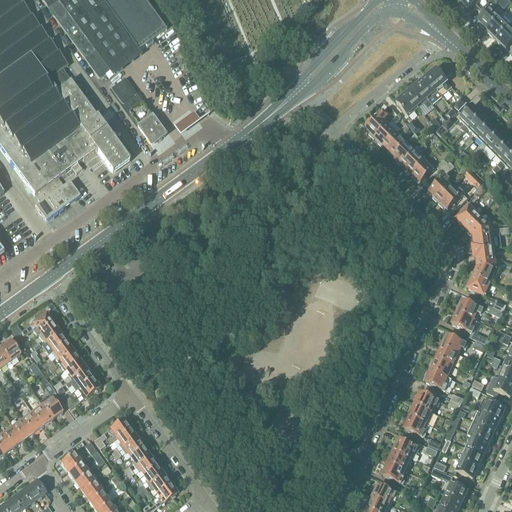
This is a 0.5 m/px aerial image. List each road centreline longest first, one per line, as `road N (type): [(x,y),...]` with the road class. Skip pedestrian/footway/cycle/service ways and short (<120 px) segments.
road 1 (residential): [(337,511),(447,264),(440,241),(329,133)]
road 2 (residential): [(232,145),(217,134),(194,138),(0,280)]
road 3 (tertiary): [(47,279),(232,145)]
road 4 (residential): [(329,133),(442,36)]
road 5 (tertiary): [(288,98),(390,0)]
road 6 (residential): [(129,394),(47,279)]
road 7 (residential): [(206,499),(129,394)]
